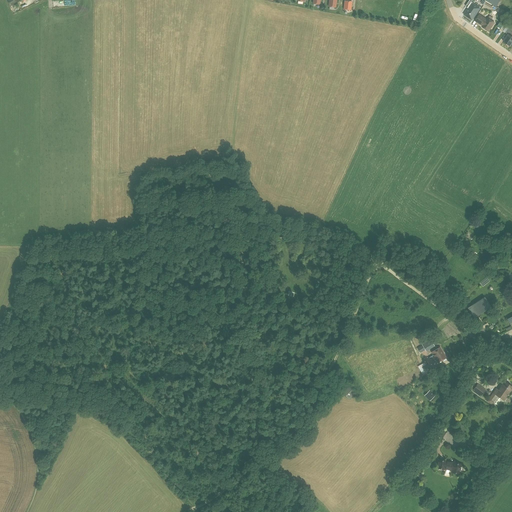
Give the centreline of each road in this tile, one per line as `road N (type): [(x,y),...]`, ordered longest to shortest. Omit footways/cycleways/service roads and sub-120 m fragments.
road 1 (track): [(259,465),(311,411),(378,262)]
road 2 (track): [(224,166),(247,0)]
